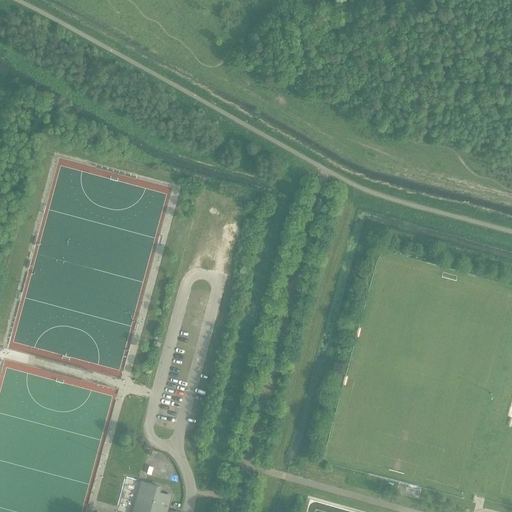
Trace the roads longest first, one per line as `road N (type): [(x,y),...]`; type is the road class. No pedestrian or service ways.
road 1 (unknown): [(236,86),(511,195)]
road 2 (unknown): [(107,0),(126,24),(236,86)]
